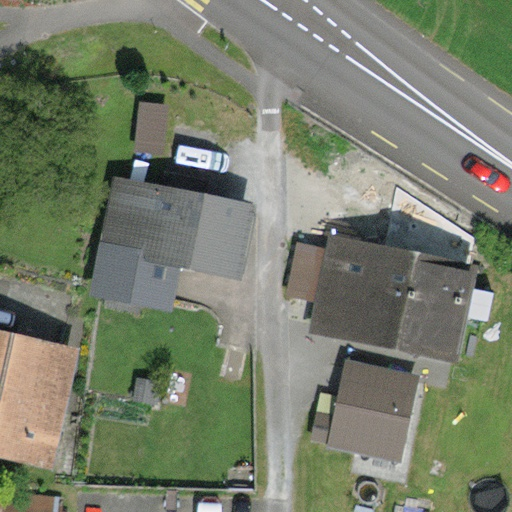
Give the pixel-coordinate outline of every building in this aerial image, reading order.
[(161,302),(169,260),(233,273),(245,212),(204,203),(209,181),(165,172),(159,197),(121,190),(102,289),(161,302)] [(453,353),(460,317),(487,322),(492,295),(466,290),(468,276),(330,248),(314,325),(453,353)] [(0,441),(38,450),(57,366),(0,352),(0,441)] [(353,369),(336,443),(395,456),(410,382),(353,369)] [(0,511),(57,511),(59,502),(3,496),(0,511)]
